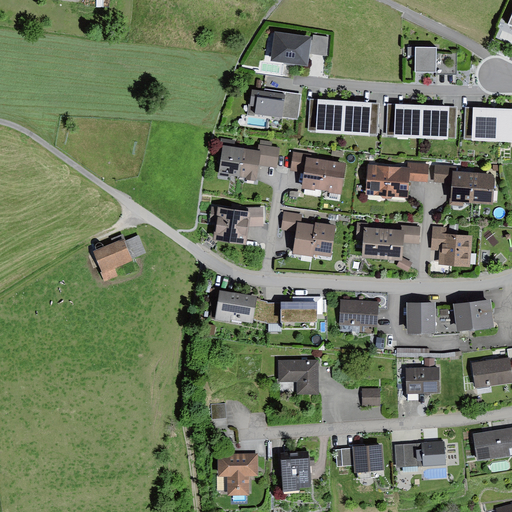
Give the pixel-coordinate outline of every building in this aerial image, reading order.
[(312,38),(275,33),(271,62),(308,67),(312,38)] [(329,37),(314,35),(311,55),(326,57),(329,37)] [(437,48),(416,48),(415,73),(436,74),(437,48)] [(437,50),(437,63),(446,63),(446,73),(457,73),(457,50),(437,50)] [(264,93),(252,91),(248,116),(254,117),(255,115),(282,119),(282,118),(298,120),(301,95),(265,90),(264,93)] [(346,102),(310,100),(308,132),(344,135),(346,102)] [(380,104),(346,102),(344,135),(378,137),(380,104)] [(424,106),(388,105),(387,138),(423,140),(424,106)] [(457,107),(424,106),(423,140),(457,141),(457,107)] [(503,110),(465,108),(464,143),(502,144),(503,110)] [(511,109),(503,110),(502,144),(511,143),(511,109)] [(218,176),(240,179),(244,150),(233,148),(234,141),(220,139),(219,149),(222,150),(218,176)] [(259,145),(258,152),(261,152),(259,166),(278,169),(281,148),(259,145)] [(258,152),(244,150),(240,179),(257,182),(259,166),(261,152),(258,152)] [(307,158),(311,159),(311,155),(293,152),(290,171),(304,174),(307,158)] [(311,159),(307,158),(304,174),(302,189),(315,191),(315,190),(322,191),(327,161),(311,159)] [(346,165),(327,161),(322,191),(329,192),(329,194),(341,196),(346,165)] [(408,163),(408,168),(410,168),(409,182),(428,183),(430,165),(408,163)] [(389,166),(368,165),(365,196),(382,197),(383,199),(386,199),(389,166)] [(434,183),(452,185),(453,172),(456,172),(457,167),(435,165),(434,183)] [(408,168),(389,166),(386,199),(391,200),(392,198),(408,199),(409,182),(410,168),(408,168)] [(456,172),(453,172),(452,185),(450,206),(464,207),(464,204),(472,205),(474,174),(456,172)] [(492,175),(474,174),(472,205),(493,206),(495,180),(492,175)] [(247,213),(218,209),(213,241),(246,247),(249,228),(264,227),(263,208),(247,208),(247,213)] [(298,223),(301,224),(302,214),(284,212),(281,230),(296,233),(298,223)] [(296,233),(293,255),(312,258),(312,256),(316,226),(301,224),(298,223),(296,233)] [(317,223),(316,226),(312,256),(331,259),(336,226),(317,223)] [(365,229),(368,229),(368,224),(357,223),(357,233),(364,233),(365,229)] [(402,225),(401,231),(405,232),(404,244),(420,245),(421,227),(402,225)] [(447,228),(434,227),(432,251),(440,251),(439,265),(471,268),(473,237),(447,235),(447,228)] [(382,261),(384,230),(368,229),(365,229),(364,233),(362,259),(382,261)] [(401,231),(384,230),(382,261),(399,262),(402,263),(403,257),(404,244),(405,232),(401,231)] [(138,236),(124,242),(132,260),(146,254),(138,236)] [(123,240),(93,253),(102,273),(101,274),(104,283),(119,277),(115,269),(132,262),(132,260),(124,242),(123,240)] [(402,263),(399,262),(397,266),(408,272),(413,263),(403,257),(402,263)] [(257,297),(220,291),(215,321),(230,324),(231,320),(253,324),(253,320),(257,300),(257,297)] [(293,303),(281,303),(281,325),(282,325),(282,330),(317,330),(317,314),(323,314),(323,298),(293,298),(293,303)] [(267,302),(257,300),(253,320),(266,324),(281,325),(281,303),(267,304),(267,302)] [(379,303),(341,301),(340,327),(377,328),(379,303)] [(490,301),(453,305),(456,332),(493,327),(490,301)] [(435,304),(407,304),(407,335),(436,335),(435,304)] [(385,341),(375,340),(374,347),(384,348),(385,341)] [(429,349),(397,348),(397,357),(444,359),(462,356),(461,352),(442,354),(429,354),(429,349)] [(511,380),(509,358),(471,364),(475,390),(511,384),(511,380)] [(318,360),(279,361),(279,382),(296,382),(296,394),(319,394),(318,360)] [(439,368),(406,369),(407,395),(440,394),(439,368)] [(380,389),(362,390),(363,407),(381,406),(380,389)] [(226,404),(211,405),(213,420),(227,419),(226,404)] [(511,428),(473,434),(477,462),(511,456),(511,428)] [(444,442),(422,443),(422,444),(423,467),(445,466),(444,442)] [(423,467),(422,444),(395,446),(396,468),(423,467)] [(353,449),(336,450),(338,467),(354,466),(355,475),(385,472),(383,446),(364,447),(364,445),(352,446),(353,449)] [(258,454),(218,454),(217,479),(228,479),(228,496),(249,497),(249,477),(258,477),(258,454)] [(310,459),(281,462),(284,493),(300,492),(300,489),(312,488),(310,459)]
